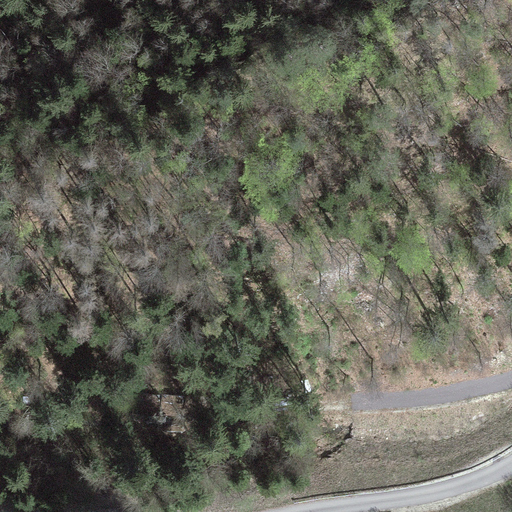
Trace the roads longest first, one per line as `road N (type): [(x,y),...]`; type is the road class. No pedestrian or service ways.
road 1 (track): [(351,399),(234,409),(109,404)]
road 2 (unclassified): [(511,463),(450,488),(311,511)]
road 3 (track): [(351,399),(434,395),(511,378)]
